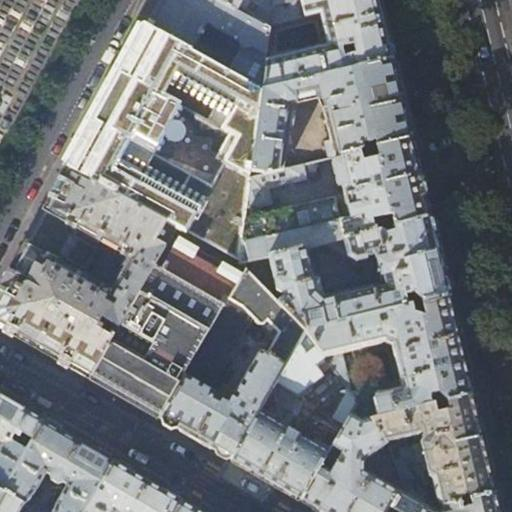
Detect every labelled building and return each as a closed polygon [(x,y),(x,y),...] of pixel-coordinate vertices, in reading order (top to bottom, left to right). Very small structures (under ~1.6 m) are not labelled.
[(160,0),(145,28),(213,65),(216,59),(214,53),(197,44),(207,26),(237,43),(243,48),(229,73),(263,92),(267,61),(271,32),(213,0),(160,0)] [(274,6),(275,0),(213,0),(271,32),(272,26),(262,21),(271,13),(273,13),(274,6)] [(299,0),(295,1),(274,6),(273,13),(272,26),(321,15),(328,47),(267,61),(263,92),(393,60),(378,0),(299,0)] [(127,62),(87,135),(72,162),(68,169),(176,226),(239,259),(251,177),(263,92),(229,73),(213,65),(145,28),(127,62)] [(393,60),(263,92),(251,177),(283,169),(292,114),(289,104),(320,97),(331,141),(325,143),(328,159),(335,157),(412,139),(393,60)] [(412,139),(335,157),(348,217),(337,219),(333,198),(253,216),(251,206),(271,202),(268,186),(305,177),(302,165),(283,169),(251,177),(239,259),(239,262),(240,262),(269,255),(306,247),(323,243),(431,218),(412,139)] [(68,169),(47,206),(68,217),(67,219),(76,224),(77,222),(79,224),(96,233),(95,235),(100,238),(102,236),(123,248),(121,251),(128,256),(120,270),(143,283),(173,233),(176,226),(68,169)] [(75,231),(79,224),(77,222),(76,224),(67,219),(68,217),(47,206),(44,212),(28,241),(26,245),(47,257),(48,256),(56,260),(56,262),(57,263),(62,255),(85,267),(98,244),(75,231)] [(431,218),(323,243),(355,261),(367,258),(366,256),(375,254),(383,288),(375,290),(374,285),(323,296),(319,278),(315,279),(306,247),(269,255),(278,290),(281,293),(284,293),(285,296),(277,302),(304,331),(449,297),(431,218)] [(243,274),(173,233),(143,283),(89,379),(124,399),(159,419),(243,274)] [(47,257),(26,245),(22,252),(0,292),(0,327),(36,348),(78,272),(75,270),(74,272),(57,263),(56,262),(56,260),(48,256),(47,257)] [(304,331),(277,302),(246,269),(243,274),(159,419),(195,440),(231,460),(304,331)] [(89,379),(143,283),(120,270),(111,286),(103,282),(101,286),(80,275),(81,273),(78,272),(36,348),(49,356),(89,379)] [(449,297),(304,331),(324,359),(348,390),(351,394),(342,352),(378,344),(382,340),(393,345),(401,387),(377,393),(373,399),(378,416),(473,394),(449,297)] [(286,426),(324,359),(304,331),(231,460),(267,481),(301,501),(320,467),(329,451),(286,426)] [(357,402),(351,394),(348,390),(333,417),(344,423),(350,413),(357,402)] [(473,394),(378,416),(370,418),(387,440),(419,432),(423,429),(425,438),(420,442),(428,476),(430,477),(435,497),(442,505),(496,494),(473,394)] [(0,446),(1,447),(0,449),(0,491),(3,493),(43,421),(5,399),(0,396),(0,446)] [(361,420),(350,413),(344,423),(331,446),(338,450),(339,457),(330,472),(320,467),(301,501),(320,511),(387,511),(398,491),(403,483),(401,476),(395,479),(384,481),(384,476),(374,470),(371,471),(369,474),(363,470),(365,458),(388,443),(387,440),(370,418),(361,420)] [(70,437),(43,421),(3,493),(6,494),(23,504),(30,497),(45,473),(49,475),(50,481),(58,486),(62,483),(66,486),(54,506),(52,511),(85,511),(114,462),(70,437)] [(394,458),(401,476),(403,483),(414,477),(413,476),(398,455),(394,458)] [(156,486),(114,462),(85,511),(175,511),(182,501),(156,486)] [(443,511),(435,511),(398,491),(387,511),(500,511),(496,494),(442,505),(442,507),(443,511)] [(21,511),(25,505),(23,504),(6,494),(0,504),(0,511),(21,511)] [(201,511),(182,501),(175,511),(201,511)] [(31,509),(36,511),(45,511),(47,509),(35,502),(31,509)]
